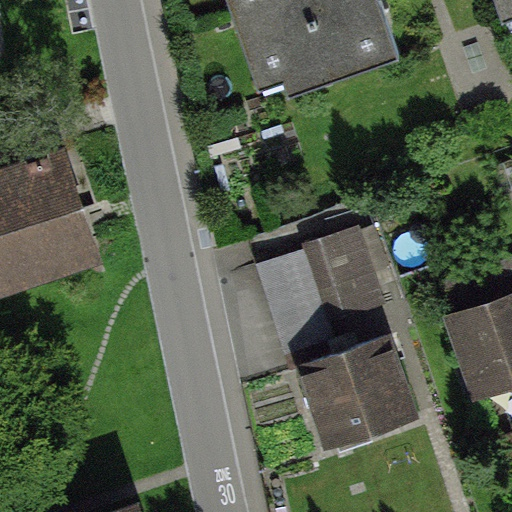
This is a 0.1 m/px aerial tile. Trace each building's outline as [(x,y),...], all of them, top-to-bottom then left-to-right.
[(388,0),(231,0),(259,80),(400,32),(388,0)] [(511,0),(493,0),(506,37),(511,35),(511,0)] [(93,156),(0,186),(0,295),(125,256),(93,156)] [(281,262),(318,364),(405,334),(369,231),(281,262)] [(511,298),(467,313),(492,389),(511,382),(511,298)] [(405,334),(318,364),(346,447),(436,415),(405,334)] [(511,436),(503,440),(511,466),(511,436)]
